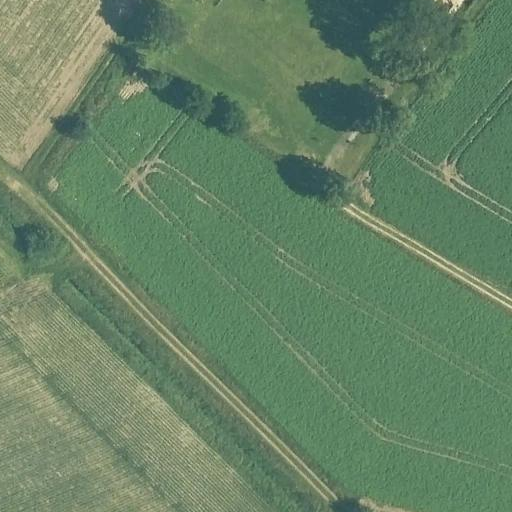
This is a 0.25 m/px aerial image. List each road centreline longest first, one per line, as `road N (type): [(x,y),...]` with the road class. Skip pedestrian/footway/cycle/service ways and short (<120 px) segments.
road 1 (track): [(348,511),(0,169)]
road 2 (track): [(511,306),(332,197),(326,161),(420,27),(413,0)]
